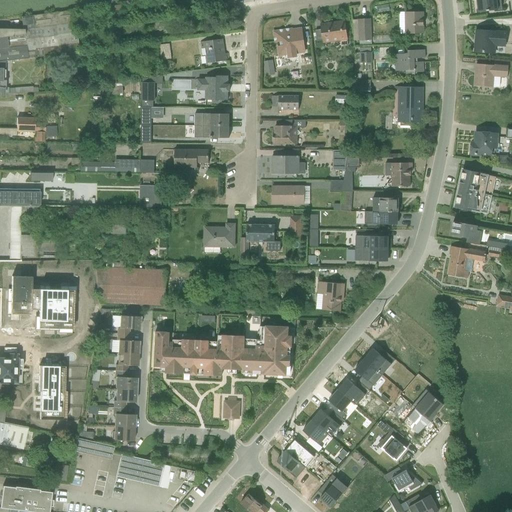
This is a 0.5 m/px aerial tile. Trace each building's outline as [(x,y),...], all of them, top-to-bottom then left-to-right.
[(476,0),(478,15),(498,13),(496,0),(476,0)] [(0,61),(79,52),(73,10),(21,17),(22,30),(0,29),(0,61)] [(404,33),(423,33),(423,11),(404,11),(404,33)] [(369,16),(357,17),(359,44),(371,43),(369,16)] [(321,43),(347,40),(344,19),(318,23),(321,43)] [(277,56),(304,52),(300,26),(272,31),(277,56)] [(505,46),(506,29),(475,28),(474,52),(493,53),(493,45),(505,46)] [(205,63),(226,60),(222,38),(202,41),(205,63)] [(153,44),(155,59),(165,58),(163,43),(153,44)] [(394,72),(424,72),(423,49),(394,49),(394,72)] [(369,51),(360,53),(362,64),(371,63),(369,51)] [(267,58),(258,59),(259,74),(269,73),(267,58)] [(506,78),(507,65),(474,63),(472,85),(492,86),(493,77),(506,78)] [(148,98),(149,81),(160,82),(160,74),(138,73),(137,97),(148,98)] [(203,99),(227,99),(227,74),(204,74),(204,78),(197,78),(197,90),(203,90),(203,99)] [(376,78),(354,78),(354,92),(376,92),(376,78)] [(396,123),(422,123),(422,86),(396,86),(396,123)] [(322,103),(324,109),(331,108),(330,103),(339,100),(338,93),(329,95),(330,101),(322,103)] [(276,110),(298,109),(298,95),(276,95),(276,110)] [(195,112),(194,123),(228,124),(228,112),(195,112)] [(23,115),(22,118),(16,118),(15,132),(43,132),(44,138),(55,137),(54,126),(43,127),(43,123),(34,124),(33,115),(23,115)] [(343,120),(335,119),(334,129),(342,130),(343,120)] [(194,136),(227,137),(228,124),(194,123),(194,136)] [(271,143),(296,143),(296,124),(271,124),(271,143)] [(511,127),(501,127),(501,136),(511,135),(511,127)] [(496,148),(498,131),(473,129),(472,141),(468,140),(467,155),(491,158),(491,147),(496,148)] [(326,148),(327,169),(338,169),(338,178),(354,178),(354,157),(345,157),(345,148),(326,148)] [(208,162),(208,149),(172,149),(172,167),(196,167),(196,162),(208,162)] [(270,174),(299,174),(299,154),(270,154),(270,174)] [(78,157),(69,157),(69,165),(78,166),(78,157)] [(115,162),(79,161),(79,170),(140,172),(140,170),(154,171),(154,159),(115,158),(115,162)] [(385,186),(411,186),(412,161),(385,161),(385,186)] [(452,204),(486,212),(495,177),(460,169),(452,204)] [(50,171),(28,171),(29,180),(50,180),(50,171)] [(336,190),(336,179),(326,179),(325,190),(336,190)] [(155,184),(140,184),(140,205),(161,205),(162,191),(155,191),(155,184)] [(271,205),(302,205),(302,185),(271,185),(271,205)] [(0,206),(9,206),(20,206),(39,206),(39,190),(0,189),(0,206)] [(327,202),(327,209),(346,210),(347,192),(337,191),(337,202),(327,202)] [(373,212),(398,212),(398,198),(373,198),(373,212)] [(20,206),(9,206),(8,261),(19,261),(20,206)] [(398,221),(398,212),(373,212),(365,212),(365,224),(396,225),(396,221),(398,221)] [(284,234),(295,234),(296,215),(285,214),(284,234)] [(464,242),(478,244),(480,230),(474,229),(475,224),(450,220),(448,233),(465,236),(464,242)] [(202,246),(235,247),(235,223),(224,222),(224,227),(203,226),(202,246)] [(245,241),(273,241),(273,224),(245,223),(245,241)] [(126,224),(109,224),(108,232),(126,233),(126,224)] [(356,249),(388,249),(388,239),(385,239),(385,236),(356,236),(356,249)] [(482,261),(484,251),(450,245),(445,274),(467,278),(468,269),(463,269),(465,258),(482,261)] [(385,258),(388,258),(388,249),(356,249),(355,261),(385,261),(385,258)] [(167,270),(94,267),(99,303),(165,306),(167,270)] [(10,276),(9,315),(29,315),(29,310),(34,310),(33,329),(56,330),(56,332),(71,333),(72,291),(30,289),(30,277),(10,276)] [(340,310),(340,301),(342,301),(344,282),(317,281),(316,293),(322,293),(320,309),(340,310)] [(511,311),(511,297),(491,295),(489,308),(511,311)] [(114,327),(136,328),(137,316),(114,315),(114,327)] [(149,330),(148,365),(162,366),(162,370),(178,371),(178,364),(184,364),(184,370),(193,370),(193,365),(201,365),(201,372),(219,373),(219,367),(279,369),(280,363),(287,364),(288,352),(284,352),(284,345),(290,345),(290,333),(285,333),(285,325),(260,324),(259,344),(252,343),(251,347),(242,346),(242,333),(218,332),(217,346),(203,346),(203,338),(178,337),(177,345),(165,344),(166,331),(149,330)] [(113,352),(134,353),(135,341),(114,339),(113,352)] [(395,359),(384,350),(380,355),(373,348),(364,359),(382,375),(395,359)] [(112,364),(133,365),(134,353),(113,352),(112,364)] [(0,384),(14,384),(14,369),(20,369),(20,359),(15,359),(15,355),(9,355),(8,359),(0,358),(0,384)] [(382,375),(364,359),(355,369),(362,376),(358,380),(369,390),(382,375)] [(39,419),(64,420),(65,392),(63,392),(63,367),(38,366),(37,391),(40,391),(39,419)] [(112,376),(111,388),(131,389),(132,377),(112,376)] [(347,379),(338,389),(352,401),(356,405),(364,396),(366,397),(371,391),(369,390),(358,380),(354,385),(347,379)] [(111,400),(131,401),(131,389),(111,388),(111,400)] [(336,407),(332,411),(342,419),(346,414),(343,411),(352,401),(338,389),(329,400),(336,407)] [(443,404),(426,390),(413,406),(431,421),(436,415),(435,414),(443,404)] [(239,397),(221,396),(220,419),(239,419),(239,397)] [(16,409),(26,410),(27,399),(17,398),(16,409)] [(321,410),(312,420),(331,437),(343,421),(342,419),(332,411),(328,416),(321,410)] [(110,412),(109,424),(130,426),(131,413),(110,412)] [(331,437),(312,420),(303,430),(310,437),(307,441),(318,451),(331,437)] [(0,422),(0,445),(22,450),(24,441),(29,442),(32,429),(2,423),(0,422)] [(108,439),(129,440),(130,426),(109,424),(108,439)] [(403,437),(392,428),(378,445),(397,460),(400,457),(399,456),(406,448),(401,444),(400,446),(397,444),(403,437)] [(166,488),(171,467),(111,452),(113,446),(76,438),(72,451),(110,459),(106,474),(166,488)] [(305,467),(286,450),(277,461),(297,478),(305,467)] [(14,457),(14,466),(23,466),(23,457),(14,457)] [(399,468),(384,476),(387,481),(393,478),(399,489),(408,485),(411,490),(422,484),(406,470),(401,473),(399,468)] [(332,475),(318,491),(323,495),(320,498),(331,507),(347,487),(332,475)] [(2,486),(0,503),(0,508),(10,509),(31,511),(48,511),(49,507),(52,507),(53,501),(50,500),(51,492),(2,486)] [(249,493),(240,504),(250,511),(267,511),(269,510),(249,493)] [(418,494),(405,502),(411,511),(423,511),(427,510),(428,511),(436,511),(438,511),(435,506),(436,505),(430,495),(421,500),(418,494)]
